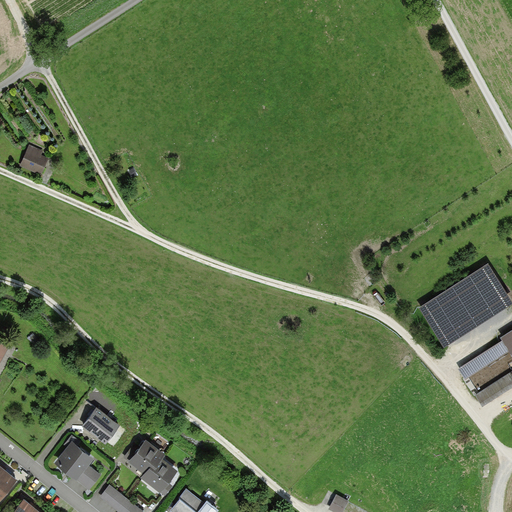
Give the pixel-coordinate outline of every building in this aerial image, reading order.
[(43,151),(29,145),(20,167),(42,176),(49,159),(41,156),(43,151)] [(511,303),(511,300),(488,264),(421,308),(446,346),(511,303)] [(384,287),(391,283),(384,273),(378,278),(384,287)] [(511,323),(453,364),(480,403),(511,380),(511,323)] [(96,403),(82,422),(116,447),(129,430),(119,423),(120,421),(96,403)] [(93,453),(70,435),(53,457),(65,466),(64,468),(90,489),(103,472),(88,460),(93,453)] [(146,435),(128,457),(143,469),(151,458),(156,461),(162,453),(165,450),(146,435)] [(151,458),(143,469),(140,472),(159,487),(158,489),(165,494),(174,483),(168,478),(178,465),(162,453),(156,461),(151,458)] [(0,495),(18,475),(8,467),(0,476),(0,495)] [(109,483),(100,495),(106,500),(113,506),(120,511),(142,511),(144,510),(109,483)] [(202,499),(186,487),(171,506),(178,511),(212,511),(219,503),(207,494),(202,499)] [(340,511),(348,499),(336,492),(329,506),(340,511)] [(10,511),(29,511),(36,504),(24,495),(10,511)]
